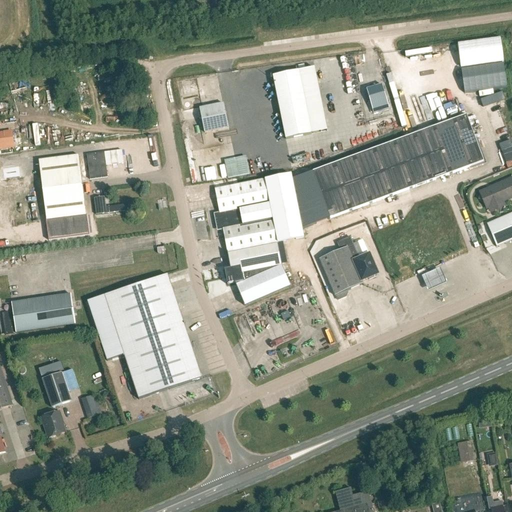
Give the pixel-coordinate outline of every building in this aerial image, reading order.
[(462,66),(510,61),(508,37),(446,43),(447,52),(464,50),(465,58),(461,59),(462,66)] [(220,78),(218,70),(206,73),(208,80),(220,78)] [(312,135),(299,72),(273,77),(286,140),(312,135)] [(382,86),(367,90),(374,114),(389,110),(382,86)] [(205,133),(229,128),(224,104),(200,109),(205,133)] [(484,163),(467,116),(313,173),(330,219),(369,205),(484,163)] [(0,131),(0,149),(20,146),(17,129),(0,131)] [(377,130),(351,136),(352,141),(378,135),(377,130)] [(47,222),(87,216),(79,156),(39,162),(47,222)] [(246,157),(225,161),(228,179),(249,175),(246,157)] [(217,232),(223,231),(227,254),(277,244),(304,239),(291,175),(215,190),(219,213),(214,215),(217,232)] [(481,195),(479,200),(484,202),(487,209),(491,207),(493,212),(495,211),(500,213),(502,208),(504,207),(502,202),(511,198),(511,182),(511,180),(480,193),(481,195)] [(217,183),(191,187),(191,193),(218,188),(217,183)] [(94,199),(96,216),(129,212),(129,205),(106,208),(105,198),(94,199)] [(511,214),(487,225),(497,248),(511,241),(511,214)] [(346,240),(338,244),(341,251),(350,247),(364,280),(368,278),(369,280),(376,277),(375,275),(378,275),(369,256),(363,241),(353,245),(350,238),(346,240)] [(228,285),(235,284),(236,285),(282,266),(277,244),(227,254),(231,270),(225,271),(228,285)] [(341,251),(320,260),(335,297),(336,297),(338,301),(346,298),(348,294),(347,292),(363,285),(362,281),(364,280),(350,247),(341,251)] [(282,266),(236,285),(244,306),(291,287),(282,266)] [(440,267),(421,275),(428,290),(446,282),(440,267)] [(105,297),(88,302),(107,362),(125,356),(139,400),(202,380),(168,276),(166,276),(105,297)] [(72,295),(12,304),(16,334),(76,325),(72,295)] [(0,411),(13,407),(0,367),(0,411)] [(62,374),(43,380),(52,409),(71,402),(62,374)] [(92,397),(81,400),(88,419),(99,416),(92,397)] [(63,421),(60,412),(43,418),(50,439),(65,434),(61,421),(63,421)] [(479,430),(492,428),(490,417),(478,419),(479,426),(479,430)] [(467,463),(474,461),(470,442),(463,444),(467,463)] [(499,453),(490,453),(491,464),(500,464),(499,453)] [(368,511),(373,509),(368,493),(353,497),(351,489),(335,493),(340,511),(339,511),(368,511)] [(492,498),(487,499),(489,511),(491,510),(491,511),(503,511),(503,507),(502,502),(493,504),(492,498)] [(440,503),(432,505),(433,511),(437,511),(442,511),(440,503)]
